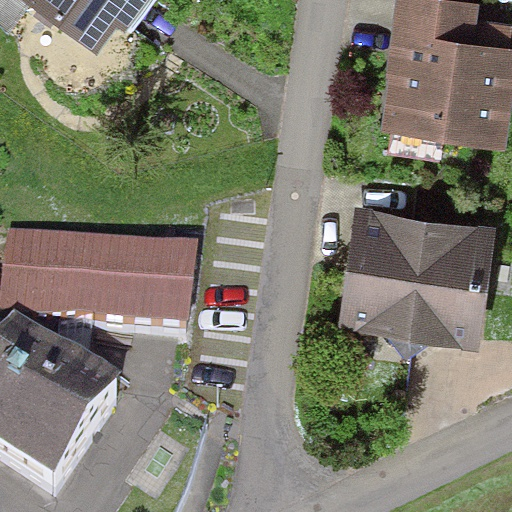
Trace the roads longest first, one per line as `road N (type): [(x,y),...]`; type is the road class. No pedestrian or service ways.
road 1 (residential): [(261,511),(330,0)]
road 2 (residential): [(343,511),(511,423)]
